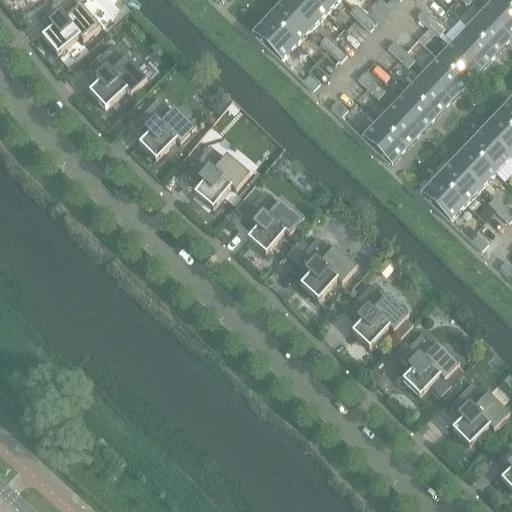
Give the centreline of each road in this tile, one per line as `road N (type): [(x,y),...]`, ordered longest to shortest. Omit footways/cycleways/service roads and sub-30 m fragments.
road 1 (residential): [(439,511),(27,115),(0,79)]
road 2 (residential): [(314,105),(415,0)]
